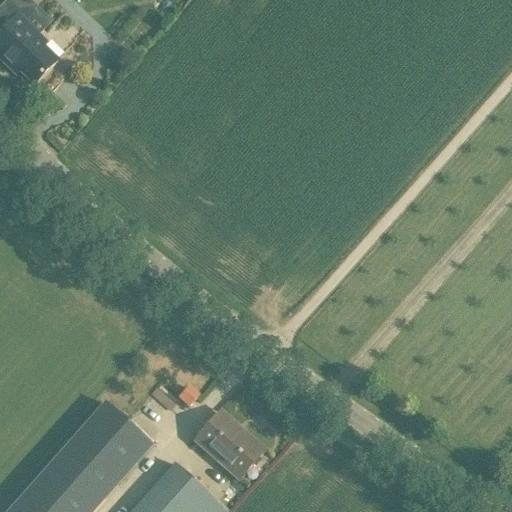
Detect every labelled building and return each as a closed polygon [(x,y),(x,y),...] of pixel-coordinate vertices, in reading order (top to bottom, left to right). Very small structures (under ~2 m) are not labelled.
[(33,87),(57,63),(37,43),(40,40),(18,18),(0,36),(0,62),(1,63),(5,59),(22,77),(21,81),(27,87),(32,86),(33,87)] [(189,389),(180,400),(189,408),(199,398),(189,389)] [(96,511),(154,448),(106,405),(10,511),(96,511)] [(237,436),(217,418),(194,445),(238,483),(265,452),(242,431),(237,436)] [(226,511),(175,467),(134,511),(226,511)]
